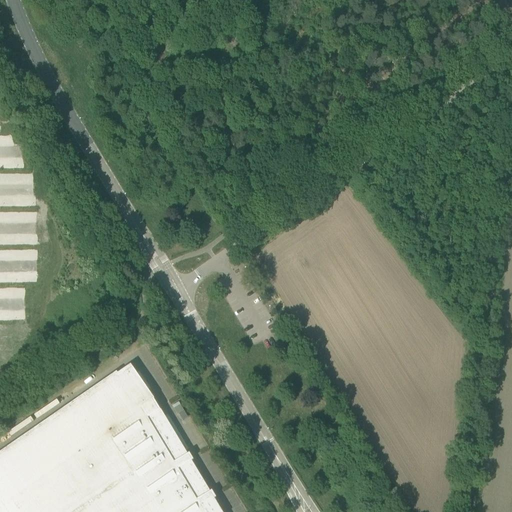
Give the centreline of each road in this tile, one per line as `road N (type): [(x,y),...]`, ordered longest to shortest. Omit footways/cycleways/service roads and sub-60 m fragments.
road 1 (unclassified): [(175,291),(511,53)]
road 2 (tertiary): [(12,0),(48,85),(139,233)]
road 3 (tertiary): [(295,491),(175,291)]
